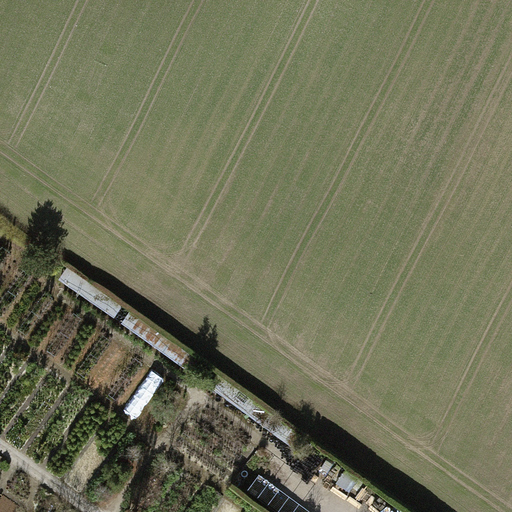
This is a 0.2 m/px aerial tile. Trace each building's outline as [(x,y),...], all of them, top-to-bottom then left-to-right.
[(68,269),(60,280),(113,317),(121,305),(68,269)] [(130,313),(123,324),(193,375),(201,364),(130,313)] [(213,372),(205,383),(334,480),(342,469),(213,372)] [(345,472),(338,482),(350,490),(357,481),(345,472)] [(309,511),(259,475),(247,491),(275,511),(309,511)]
